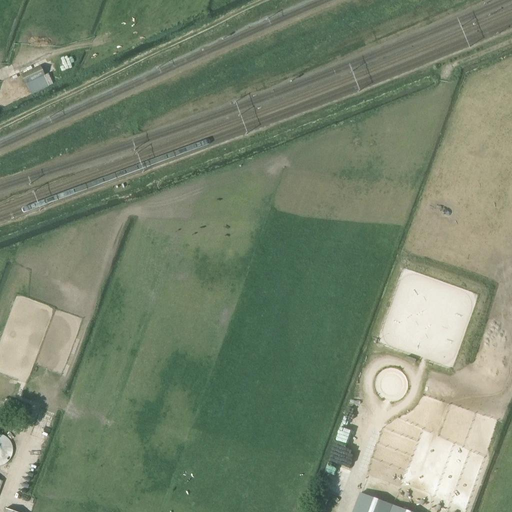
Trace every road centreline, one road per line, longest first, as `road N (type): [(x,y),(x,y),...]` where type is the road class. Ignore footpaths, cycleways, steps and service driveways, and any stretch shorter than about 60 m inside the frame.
road 1 (track): [(462,0),(202,105),(144,120)]
road 2 (track): [(0,127),(263,0)]
